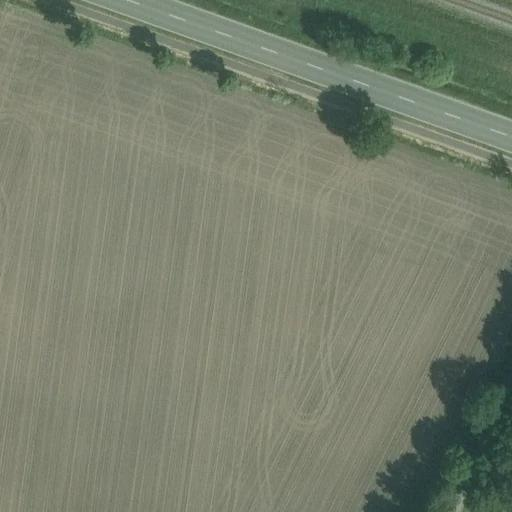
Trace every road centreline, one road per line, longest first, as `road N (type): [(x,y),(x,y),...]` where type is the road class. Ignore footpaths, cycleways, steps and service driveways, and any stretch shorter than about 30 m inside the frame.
road 1 (primary): [(511,136),(139,0)]
road 2 (unclassified): [(441,511),(511,358)]
